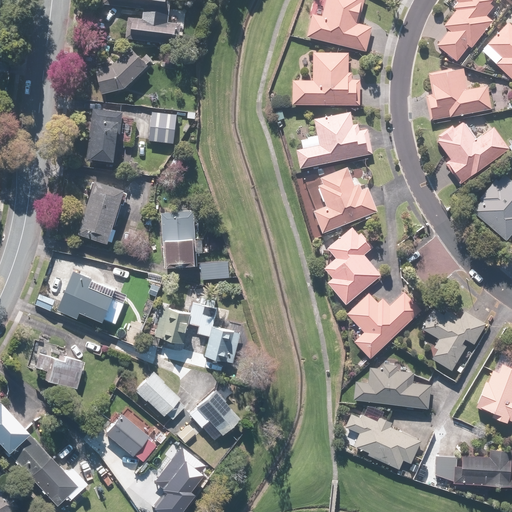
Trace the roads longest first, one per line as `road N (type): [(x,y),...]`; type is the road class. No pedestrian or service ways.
road 1 (residential): [(511,294),(476,270),(429,205),(406,151),(399,69),(424,0)]
road 2 (residential): [(0,298),(26,218),(52,0)]
